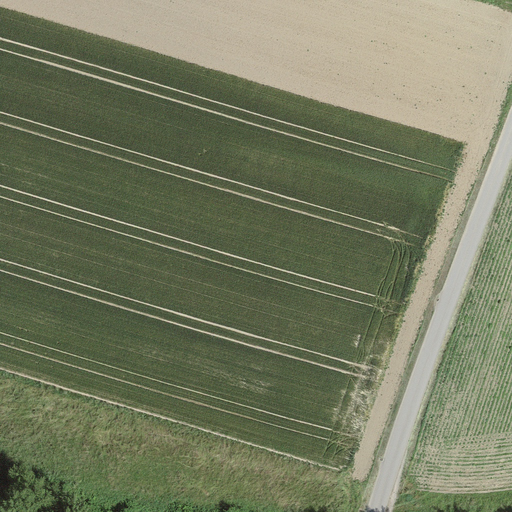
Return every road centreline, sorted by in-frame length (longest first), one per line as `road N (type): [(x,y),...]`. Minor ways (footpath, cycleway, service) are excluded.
road 1 (unclassified): [(511,129),(375,511)]
road 2 (track): [(0,454),(375,511)]
